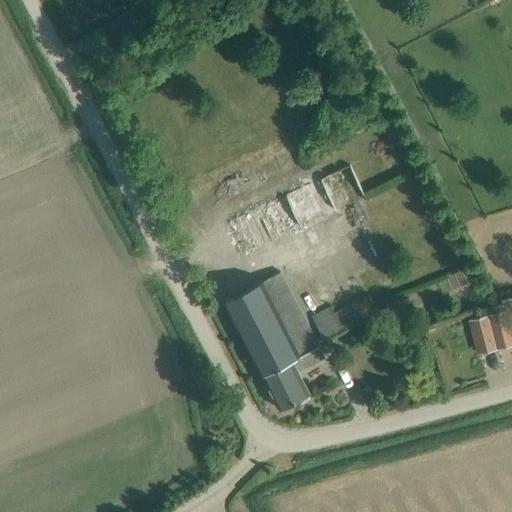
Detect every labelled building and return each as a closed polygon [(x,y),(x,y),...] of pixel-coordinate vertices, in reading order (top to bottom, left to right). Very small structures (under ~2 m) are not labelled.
[(139,20),(134,12),(116,21),(120,28),(139,20)] [(350,163),(247,213),(229,221),(244,254),(366,195),(350,163)] [(281,269),(240,290),(223,299),(278,408),(309,392),(297,369),(325,355),(281,269)] [(314,315),(326,339),(379,312),(371,295),(336,312),(332,306),(314,315)] [(471,320),(474,331),(479,350),(511,341),(511,338),(505,311),(471,320)]
